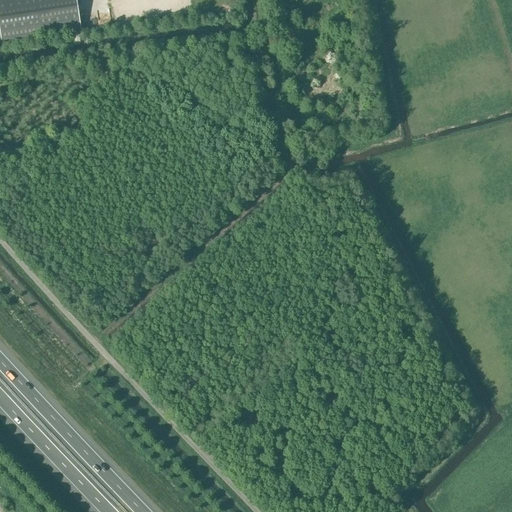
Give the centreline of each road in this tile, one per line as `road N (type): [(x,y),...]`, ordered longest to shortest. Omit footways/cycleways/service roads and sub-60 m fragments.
road 1 (unclassified): [(252,511),(0,240)]
road 2 (motorway): [(141,511),(0,361)]
road 3 (motorway): [(0,399),(107,511)]
